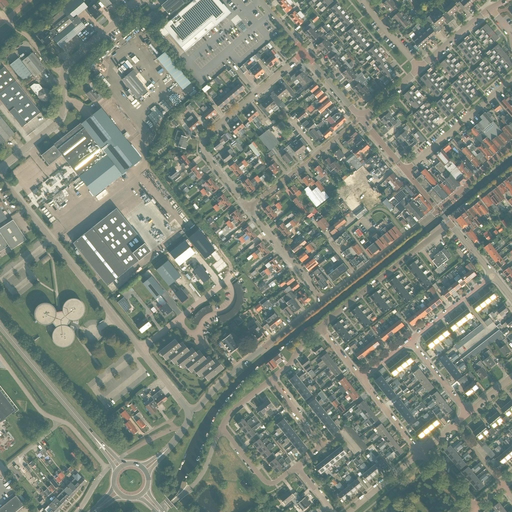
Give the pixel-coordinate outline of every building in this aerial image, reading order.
[(5,0),(0,0),(0,6),(2,9),(9,4),(5,0)] [(44,33),(38,38),(45,46),(51,41),(53,39),(61,48),(86,27),(85,27),(79,20),(80,19),(77,16),(84,10),(91,18),(92,18),(90,17),(92,15),(95,19),(101,14),(98,10),(101,7),(97,3),(94,5),(89,9),(81,0),(71,0),(60,10),(61,11),(66,16),(54,26),(55,28),(60,33),(58,35),(53,29),(50,31),(49,30),(45,34),(44,33)] [(108,0),(99,0),(107,9),(113,4),(108,0)] [(226,10),(217,0),(194,0),(158,32),(162,37),(168,32),(185,52),(225,18),(226,10)] [(169,15),(184,3),(181,0),(168,0),(161,6),(169,15)] [(284,0),(281,0),(278,3),(282,8),(291,1),(290,0),(286,0),(285,1),(284,0)] [(322,4),(324,7),(320,10),(322,12),(326,8),(333,2),(331,0),(325,0),(321,4),(322,4)] [(391,0),(388,0),(383,4),(387,9),(394,3),(391,0)] [(465,0),(462,0),(460,2),(466,9),(469,7),(471,9),(473,8),(465,0)] [(474,2),(472,0),(465,0),(473,8),(474,6),(472,4),(474,2)] [(291,1),(282,8),(287,13),(292,9),(290,6),(293,4),(291,1)] [(328,16),(325,19),(327,21),(330,18),(334,15),(334,14),(341,8),(337,3),(330,10),(332,13),(328,16)] [(387,9),(391,13),(393,12),(394,13),(399,9),(397,7),(398,7),(394,3),(387,9)] [(453,3),(449,6),(454,12),(457,11),(460,14),(464,11),(459,6),(457,8),(453,3)] [(454,12),(449,6),(445,10),(447,12),(445,14),(447,17),(451,21),(455,18),(452,15),(454,12)] [(334,23),(338,19),(345,12),(341,8),(334,14),(334,15),(336,18),(333,21),(334,23)] [(295,12),(289,16),(294,21),(302,14),(300,11),(297,14),(295,12)] [(405,15),(401,11),(394,17),(391,19),(393,21),(395,19),(398,21),(405,15)] [(451,21),(447,17),(445,14),(443,16),(441,13),(439,11),(435,15),(437,17),(442,23),(444,21),(447,25),(451,21)] [(151,12),(145,17),(153,27),(159,21),(151,12)] [(338,27),(342,24),(342,23),(349,17),(345,12),(338,19),(340,22),(337,25),(338,27)] [(294,21),(298,27),(303,22),(301,19),(304,17),(302,14),(294,21)] [(399,27),(408,19),(405,15),(398,21),(400,23),(397,26),(399,27)] [(435,15),(432,17),(431,15),(426,19),(438,32),(442,29),(439,25),(442,23),(437,17),(435,15)] [(342,24),(344,27),(340,30),(342,32),(346,28),(353,22),(349,17),(342,23),(342,24)] [(405,29),(412,23),(408,19),(399,27),(400,29),(402,27),(405,29)] [(315,32),(313,30),(315,28),(311,24),(306,29),(308,31),(304,34),(308,38),(315,32)] [(491,29),(487,24),(480,30),(479,29),(475,33),(477,35),(480,32),(483,34),(484,35),(491,29)] [(358,31),(354,26),(346,32),(349,36),(345,39),(347,41),(351,38),(350,37),(358,31)] [(436,34),(430,27),(426,31),(435,41),(436,39),(434,37),(436,34)] [(481,39),(484,36),(487,39),(488,40),(495,33),(491,29),(484,35),(483,34),(479,37),(481,39)] [(355,42),(354,42),(362,35),(358,31),(350,37),(351,38),(353,40),(349,44),(351,46),(355,42)] [(435,41),(426,31),(422,34),(428,42),(431,39),(433,42),(435,41)] [(324,36),(322,34),(321,36),(319,34),(317,35),(315,32),(308,38),(312,43),(316,40),(317,42),(324,36)] [(495,33),(488,40),(487,39),(483,42),(485,44),(488,41),(492,45),(499,38),(495,33)] [(422,34),(418,38),(426,48),(428,46),(426,44),(428,42),(422,34)] [(355,42),(357,45),(353,48),(355,50),(359,47),(358,46),(366,40),(362,35),(354,42),(355,42)] [(322,51),(328,45),(326,43),(328,41),(324,36),(317,42),(318,43),(318,42),(320,44),(318,46),(322,51)] [(465,41),(458,47),(462,52),(469,45),(468,44),(466,41),(470,38),(468,36),(464,40),(465,41)] [(418,38),(414,41),(420,49),(422,46),(425,49),(426,48),(418,38)] [(363,51),(370,45),(366,40),(358,46),(359,47),(361,49),(357,53),(359,55),(363,51)] [(472,41),(468,44),(469,45),(462,52),(466,56),(473,50),(472,49),(470,46),(474,43),(472,41)] [(333,46),(331,48),(328,45),(322,51),(326,56),(330,52),(332,54),(336,50),(333,46)] [(502,50),(498,45),(491,51),(490,50),(486,53),(488,55),(492,53),(494,55),(495,56),(502,50)] [(378,51),(374,46),(366,53),(369,56),(365,60),(366,61),(370,58),(378,51)] [(478,48),(476,46),(472,49),(473,50),(466,56),(470,61),(477,54),(476,53),(474,51),(478,48)] [(273,49),(268,53),(271,56),(269,58),(274,64),(278,61),(274,56),(277,54),(273,49)] [(334,65),(340,59),(338,56),(340,55),(336,50),(332,54),(334,57),(330,60),(334,65)] [(476,53),(477,54),(470,61),(474,66),(481,59),(478,55),(482,52),(480,50),(476,53)] [(499,61),(506,54),(502,50),(495,56),(494,55),(490,58),(492,60),(496,57),(498,60),(499,61)] [(374,63),(374,62),(382,55),(378,51),(370,58),(373,61),(369,64),(370,66),(374,63)] [(157,58),(182,90),(191,83),(165,52),(157,58)] [(33,53),(22,61),(35,77),(46,69),(33,53)] [(448,58),(440,64),(444,69),(452,63),(451,62),(449,59),(452,56),(451,54),(447,57),(448,58)] [(498,60),(494,63),(496,65),(500,62),(502,64),(503,65),(510,59),(506,54),(499,61),(498,60)] [(374,71),(377,68),(384,62),(386,60),(382,55),(374,62),(374,63),(376,66),(373,69),(374,71)] [(126,56),(117,65),(120,68),(129,60),(126,56)] [(265,57),(261,61),(266,67),(268,65),(270,68),(271,66),(271,67),(273,65),(274,64),(269,58),(267,60),(265,57)] [(10,65),(23,82),(32,75),(18,58),(10,65)] [(348,64),(345,60),(343,62),(340,59),(334,65),(338,70),(342,66),(344,68),(348,64)] [(455,66),(453,64),(456,61),(455,59),(451,62),(452,63),(444,69),(448,74),(456,67),(455,66)] [(507,70),(511,65),(511,61),(510,59),(503,65),(502,64),(498,67),(500,69),(503,67),(507,70)] [(381,73),(381,72),(388,66),(384,62),(377,68),(380,71),(376,74),(377,76),(381,73)] [(480,66),(473,72),(477,77),(484,70),(481,67),(485,64),(483,62),(479,65),(480,66)] [(260,66),(258,63),(253,67),(260,75),(264,72),(259,66),(260,66)] [(448,74),(452,78),(460,72),(457,68),(460,65),(459,63),(455,66),(456,67),(448,74)] [(352,73),(351,70),(352,69),(348,64),(344,68),(346,71),(342,74),(346,78),(352,73)] [(385,77),(392,71),(388,66),(381,72),(381,73),(384,75),(380,79),(381,81),(385,77)] [(4,67),(0,70),(0,100),(14,118),(17,122),(22,128),(41,113),(4,67)] [(253,67),(248,71),(250,74),(251,73),(256,79),(260,75),(253,67)] [(488,75),(488,74),(485,72),(489,69),(487,67),(484,70),(477,77),(481,82),(488,75)] [(306,76),(303,72),(304,71),(302,68),(291,78),(295,82),(297,80),(299,82),(306,76)] [(428,72),(421,79),(425,83),(432,77),(432,76),(429,73),(433,70),(431,68),(427,71),(428,72)] [(133,70),(122,80),(138,99),(147,91),(134,77),(137,75),(133,70)] [(389,81),(396,75),(392,71),(385,77),(388,80),(384,83),(385,85),(389,82),(389,81)] [(481,82),(485,86),(492,80),(489,76),(493,73),(491,71),(488,74),(488,75),(481,82)] [(352,81),(354,83),(359,79),(359,80),(363,77),(364,75),(362,73),(358,76),(357,74),(355,76),(352,73),(346,78),(350,83),(352,81)] [(436,82),(435,80),(433,78),(437,75),(435,73),(432,76),(432,77),(425,83),(429,88),(436,82)] [(459,79),(451,85),(456,90),(463,83),(462,82),(460,80),(464,77),(462,75),(458,78),(459,79)] [(310,81),(306,76),(299,82),(303,86),(296,92),(298,94),(302,91),(313,82),(311,79),(310,81)] [(356,86),(352,89),(356,94),(363,88),(365,86),(368,84),(365,82),(366,81),(363,77),(359,80),(359,79),(354,83),(356,86)] [(440,85),(437,82),(441,79),(439,77),(435,80),(436,82),(429,88),(433,93),(440,86),(440,85)] [(466,79),(462,82),(463,83),(456,90),(460,94),(467,88),(466,87),(464,84),(467,81),(466,79)] [(238,84),(235,87),(235,88),(240,93),(244,89),(240,83),(238,80),(236,81),(238,84)] [(284,96),(289,93),(293,98),(296,96),(293,93),(284,82),(281,85),(283,86),(278,89),(284,96)] [(433,93),(437,97),(444,91),(441,87),(445,84),(443,82),(440,85),(440,86),(433,93)] [(314,83),(305,92),(306,93),(310,90),(312,93),(318,88),(314,83)] [(47,90),(48,89),(42,89),(39,84),(34,84),(30,87),(36,94),(38,96),(38,97),(41,101),(46,101),(50,98),(51,93),(50,93),(47,90)] [(234,89),(230,91),(230,92),(235,97),(240,93),(235,88),(235,87),(233,84),(231,85),(234,89)] [(472,86),(470,84),(466,87),(467,88),(460,94),(464,99),(471,93),(470,92),(468,89),(472,86)] [(365,86),(363,88),(356,94),(360,98),(364,95),(367,98),(371,94),(365,86)] [(411,90),(404,96),(408,101),(415,94),(414,93),(412,91),(415,88),(414,86),(410,89),(411,90)] [(229,93),(226,95),(225,96),(230,101),(235,97),(230,92),(230,91),(228,88),(226,90),(229,93)] [(282,102),(280,100),(284,96),(278,89),(274,93),(273,92),(271,94),(272,95),(281,106),(283,108),(285,106),(282,102)] [(319,89),(310,96),(309,97),(311,99),(314,97),(313,97),(314,96),(317,99),(323,93),(319,89)] [(464,99),(468,104),(475,97),(472,94),(476,91),(474,89),(470,92),(471,93),(464,99)] [(92,102),(95,100),(97,102),(103,98),(99,93),(97,95),(92,90),(86,95),(92,102)] [(408,101),(412,105),(419,99),(418,98),(416,95),(420,92),(418,90),(414,93),(415,94),(408,101)] [(220,100),(225,105),(230,101),(225,96),(226,95),(223,92),(221,94),(224,97),(221,100),(220,100)] [(207,102),(209,100),(205,96),(203,93),(201,95),(203,97),(207,102)] [(324,94),(317,99),(314,102),(318,106),(324,101),(323,101),(327,98),(324,94)] [(443,98),(436,104),(440,109),(448,102),(447,101),(444,99),(448,96),(446,94),(443,97),(443,98)] [(270,98),(266,102),(272,109),(274,111),(281,106),(272,95),(269,97),(270,98)] [(412,105),(416,110),(423,104),(420,100),(423,97),(422,95),(418,98),(419,99),(412,105)] [(225,105),(220,100),(221,100),(218,96),(216,98),(219,101),(215,104),(220,110),(225,105)] [(328,99),(322,104),(316,109),(317,109),(316,111),(318,112),(319,112),(320,114),(332,104),(328,99)] [(440,109),(444,113),(452,107),(451,106),(448,103),(452,100),(450,99),(447,101),(448,102),(440,109)] [(501,104),(511,115),(510,115),(511,116),(511,107),(506,100),(501,104)] [(268,113),(272,109),(266,102),(262,106),(261,104),(258,106),(267,117),(270,115),(268,113)] [(444,113),(448,118),(456,112),(452,108),(456,105),(454,103),(451,106),(452,107),(444,113)] [(332,104),(322,114),(324,116),(327,114),(326,112),(329,115),(336,109),(332,104)] [(499,104),(493,108),(496,112),(501,108),(499,104)] [(421,109),(413,115),(417,120),(425,114),(424,113),(422,110),(425,107),(424,105),(420,108),(421,109)] [(212,117),(204,107),(203,106),(200,108),(205,114),(203,116),(207,121),(212,117)] [(212,117),(216,113),(212,108),(208,111),(207,110),(208,109),(206,106),(204,107),(212,117)] [(82,124),(81,123),(54,145),(54,146),(42,155),(41,156),(42,156),(49,165),(50,165),(49,165),(61,155),(62,155),(95,196),(142,159),(101,108),(82,124)] [(259,114),(254,109),(250,113),(258,122),(259,120),(257,118),(256,118),(255,117),(259,114)] [(296,118),(299,121),(304,117),(305,118),(308,115),(305,112),(308,110),(307,109),(304,111),(296,118)] [(394,118),(391,114),(392,113),(389,109),(382,114),(385,116),(380,120),(382,122),(385,125),(394,118)] [(429,118),(428,117),(426,115),(429,112),(428,110),(424,113),(425,114),(417,120),(421,125),(429,118)] [(335,123),(343,116),(338,111),(333,115),(332,114),(327,119),(332,125),(335,123)] [(481,118),(476,122),(478,124),(477,125),(485,134),(494,144),(494,143),(500,150),(510,141),(511,141),(511,139),(511,130),(507,125),(502,130),(501,130),(493,121),(490,118),(485,112),(480,117),(481,118)] [(250,113),(245,117),(250,122),(253,119),(254,120),(256,123),(258,122),(250,113)] [(433,123),(432,122),(430,119),(433,116),(432,114),(428,117),(429,118),(421,125),(425,129),(433,123)] [(511,130),(511,120),(510,118),(507,114),(504,116),(503,115),(500,117),(502,120),(505,122),(507,125),(511,130)] [(0,145),(14,134),(0,115),(0,145)] [(120,123),(122,121),(124,123),(127,119),(122,115),(117,121),(120,123)] [(174,118),(179,123),(182,120),(178,115),(174,118)] [(191,116),(190,117),(188,119),(196,127),(200,124),(196,118),(195,120),(191,116)] [(330,127),(322,135),(325,139),(332,133),(331,133),(334,131),(335,132),(343,126),(341,124),(346,120),(343,116),(335,123),(330,127)] [(396,121),(394,118),(385,125),(388,128),(387,128),(389,131),(393,127),(395,129),(402,124),(398,119),(396,121)] [(188,119),(187,120),(189,123),(190,122),(190,123),(187,126),(191,131),(196,127),(188,119)] [(425,129),(430,134),(437,127),(434,124),(438,121),(436,119),(432,122),(433,123),(425,129)] [(243,134),(245,133),(243,130),(242,131),(241,129),(244,126),(240,121),(235,125),(243,134)] [(305,128),(308,132),(315,127),(311,123),(305,128)] [(243,134),(235,125),(231,129),(235,134),(239,131),(240,132),(239,133),(241,136),(243,138),(245,137),(243,134)] [(473,144),(468,148),(469,150),(479,161),(480,160),(484,164),(487,161),(488,161),(493,157),(499,151),(493,144),(494,144),(485,134),(477,125),(470,131),(476,138),(482,144),(477,148),(481,152),(478,155),(474,150),(476,149),(474,146),(473,144)] [(410,137),(407,133),(409,132),(405,128),(399,133),(401,135),(397,139),(398,141),(399,141),(401,144),(410,137)] [(308,133),(315,141),(320,137),(313,129),(308,133)] [(259,137),(270,151),(279,143),(269,130),(259,137)] [(349,145),(355,139),(354,138),(358,134),(354,130),(348,136),(350,138),(346,141),(349,145)] [(180,141),(178,147),(186,149),(187,145),(185,145),(187,138),(182,136),(183,133),(177,131),(175,139),(180,141)] [(218,141),(212,146),(216,150),(218,149),(220,150),(224,147),(222,145),(225,143),(228,140),(224,135),(221,137),(221,138),(218,140),(218,141)] [(414,138),(412,140),(410,137),(401,144),(404,147),(405,149),(410,146),(412,148),(418,143),(414,138)] [(293,142),(296,146),(302,153),(306,149),(304,147),(307,145),(302,138),(297,142),(296,140),(293,142)] [(352,150),(354,153),(362,146),(361,145),(364,142),(361,138),(355,143),(357,146),(352,150)] [(461,140),(457,143),(462,148),(460,150),(466,157),(478,170),(483,166),(479,161),(469,150),(468,148),(461,140)] [(249,146),(256,155),(259,153),(252,143),(249,146)] [(354,153),(353,153),(358,158),(357,159),(359,161),(362,159),(360,156),(361,155),(359,153),(361,151),(363,153),(370,148),(366,143),(362,146),(354,153)] [(296,146),(293,148),(290,144),(286,147),(288,150),(293,156),(295,154),(297,156),(302,153),(296,146)] [(442,149),(445,153),(451,149),(447,145),(442,149)] [(293,156),(288,150),(286,147),(282,151),(285,154),(282,157),(288,164),(293,160),(292,160),(291,158),(293,156)] [(230,149),(227,152),(228,153),(222,158),(226,162),(232,157),(230,155),(233,152),(230,149)] [(357,170),(362,165),(352,154),(346,159),(345,157),(345,156),(340,149),(334,154),(340,161),(342,158),(344,160),(344,161),(347,165),(350,162),(357,170)] [(456,167),(441,149),(435,155),(450,173),(449,173),(460,186),(461,186),(467,180),(457,168),(456,167)] [(375,153),(371,157),(371,158),(365,163),(367,165),(370,162),(371,161),(373,163),(371,164),(374,167),(377,164),(377,165),(382,161),(375,153)] [(184,155),(179,159),(182,164),(183,163),(186,166),(190,163),(184,155)] [(466,157),(461,161),(473,175),(478,170),(466,157)] [(336,161),(334,162),(333,163),(329,158),(324,162),(328,167),(327,168),(331,172),(334,169),(337,172),(342,169),(336,161)] [(276,174),(278,172),(277,172),(280,170),(275,163),(272,160),(270,162),(272,165),(269,167),(274,174),(275,174),(276,174)] [(441,162),(435,167),(442,174),(447,170),(446,169),(441,162)] [(234,172),(239,168),(241,166),(239,164),(237,166),(235,163),(229,167),(234,172)] [(234,172),(238,177),(243,173),(241,171),(245,167),(248,165),(246,163),(243,165),(241,166),(239,168),(234,172)] [(375,170),(373,172),(376,175),(380,171),(383,174),(389,169),(384,163),(379,167),(378,169),(375,171),(375,170)] [(457,168),(467,180),(473,176),(462,163),(456,167),(457,168)] [(200,170),(196,165),(191,169),(194,173),(193,174),(192,173),(189,176),(191,177),(200,170)] [(315,169),(319,175),(316,177),(321,184),(327,179),(325,175),(326,174),(319,165),(315,169)] [(417,170),(414,173),(417,176),(419,177),(416,180),(438,205),(444,200),(443,200),(444,199),(445,200),(449,196),(425,169),(421,173),(417,170)] [(168,175),(172,180),(179,175),(175,170),(168,175)] [(198,179),(204,175),(200,170),(191,177),(192,179),(195,177),(195,176),(196,175),(198,179)] [(449,196),(454,191),(444,180),(437,172),(434,174),(442,184),(443,182),(445,185),(442,187),(449,196)] [(261,176),(256,181),(258,183),(261,180),(266,176),(264,174),(261,176)] [(388,185),(390,187),(392,185),(399,179),(393,174),(386,180),(387,182),(388,181),(390,184),(388,185)] [(312,186),(315,184),(316,183),(314,181),(311,178),(310,179),(307,175),(305,178),(305,177),(303,179),(302,180),(307,186),(310,184),(312,186)] [(450,175),(444,180),(454,191),(460,186),(450,175)] [(207,190),(214,184),(210,178),(205,183),(208,186),(205,188),(207,190)] [(247,188),(252,184),(253,183),(251,180),(250,182),(248,179),(242,183),(247,188)] [(399,179),(392,185),(390,187),(392,189),(393,187),(396,191),(403,185),(399,179)] [(511,186),(507,179),(503,183),(508,190),(511,195),(511,186)] [(316,183),(315,184),(318,188),(313,192),(309,187),(306,189),(303,186),(301,188),(304,191),(303,191),(317,207),(329,197),(324,191),(325,190),(318,181),(316,183)] [(253,186),(255,185),(253,183),(252,184),(247,188),(251,194),(256,189),(253,186)] [(417,192),(414,188),(410,183),(407,185),(406,184),(403,186),(408,193),(411,197),(410,198),(413,195),(417,192)] [(511,195),(509,191),(502,183),(498,187),(503,195),(506,193),(509,195),(508,196),(510,199),(508,201),(511,205),(511,195)] [(212,195),(213,193),(219,189),(214,184),(207,190),(205,191),(203,189),(200,191),(204,196),(207,193),(206,193),(208,191),(212,195)] [(294,185),(289,190),(294,195),(296,193),(298,195),(300,193),(294,185)] [(496,188),(493,191),(502,202),(505,199),(496,188)] [(404,192),(401,189),(397,192),(398,193),(395,196),(401,203),(404,200),(408,204),(411,201),(414,204),(416,206),(419,209),(419,208),(425,215),(433,209),(418,192),(414,196),(413,195),(410,198),(408,195),(407,196),(404,192)] [(492,191),(488,195),(496,206),(498,204),(503,209),(505,207),(492,191)] [(219,206),(227,199),(223,194),(218,199),(220,201),(217,204),(219,206)] [(497,206),(496,207),(487,195),(482,199),(488,207),(491,205),(495,211),(496,210),(497,212),(499,210),(498,209),(497,206)] [(293,201),(299,208),(303,205),(297,198),(293,201)] [(226,209),(232,205),(227,199),(219,206),(218,207),(216,205),(213,207),(217,212),(220,209),(224,206),(226,209)] [(414,204),(411,201),(408,204),(404,200),(401,203),(404,208),(405,207),(407,209),(408,209),(419,221),(425,216),(419,209),(416,206),(414,204)] [(476,204),(484,214),(485,215),(489,212),(480,201),(476,204)] [(472,207),(480,217),(484,214),(476,204),(472,207)] [(269,206),(264,210),(268,215),(273,211),(269,206)] [(73,243),(87,260),(107,286),(127,270),(151,251),(116,208),(93,228),(73,243)] [(466,212),(478,227),(483,223),(471,208),(467,211),(466,212)] [(273,211),(268,215),(272,220),(278,216),(275,212),(277,211),(275,209),(273,211)] [(240,215),(236,210),(231,214),(233,218),(232,219),(231,220),(232,222),(240,215)] [(473,230),(473,231),(475,235),(476,234),(475,233),(479,230),(477,227),(466,212),(462,215),(473,230)] [(245,221),(240,215),(232,222),(234,224),(237,222),(239,225),(245,221)] [(410,216),(406,219),(412,227),(416,223),(410,216)] [(456,220),(463,229),(468,225),(461,216),(456,220)] [(338,232),(337,230),(334,226),(332,227),(324,218),(317,223),(324,231),(327,228),(333,236),(338,232)] [(334,223),(335,225),(334,226),(337,230),(338,232),(343,228),(341,226),(347,222),(343,218),(340,220),(339,220),(340,221),(337,223),(336,221),(334,223)] [(501,222),(506,228),(510,225),(505,219),(501,222)] [(26,240),(13,220),(0,228),(0,232),(1,234),(9,246),(11,250),(26,240)] [(282,233),(295,223),(293,220),(289,223),(286,226),(283,223),(278,227),(282,233)] [(390,224),(393,228),(391,229),(398,238),(402,235),(392,222),(390,224)] [(293,227),(296,225),(295,223),(282,233),(286,238),(292,234),(289,231),(293,227)] [(496,227),(500,232),(504,228),(500,223),(496,227)] [(242,236),(239,239),(241,241),(244,239),(248,236),(253,231),(249,226),(243,230),(246,233),(242,237),(242,236)] [(389,231),(385,227),(383,229),(394,241),(398,238),(391,229),(389,231)] [(226,264),(197,229),(187,237),(203,257),(209,252),(216,260),(211,264),(217,271),(226,264)] [(381,230),(384,235),(382,236),(389,245),(394,241),(383,229),(381,230)] [(473,231),(472,231),(471,229),(467,232),(475,243),(479,240),(475,235),(473,231)] [(244,239),(241,241),(242,243),(245,241),(249,238),(252,241),(257,236),(253,231),(248,236),(244,239)] [(346,232),(335,241),(339,247),(350,238),(346,232)] [(384,247),(384,248),(385,249),(385,248),(389,245),(382,236),(380,238),(376,232),(373,234),(384,247)] [(485,236),(488,241),(493,237),(489,232),(485,236)] [(9,246),(1,234),(0,234),(0,249),(1,251),(9,246)] [(371,236),(376,241),(374,243),(380,251),(384,248),(384,247),(373,234),(371,236)] [(223,242),(225,244),(232,238),(231,236),(223,242)] [(296,245),(291,249),(294,253),(303,246),(303,247),(307,243),(302,236),(294,242),(296,245)] [(185,241),(169,253),(179,266),(195,253),(185,241)] [(374,243),(372,245),(369,241),(364,244),(368,248),(365,250),(372,258),(380,251),(374,243)] [(490,243),(484,248),(488,253),(494,248),(492,246),(495,243),(494,241),(491,244),(490,243)] [(259,249),(254,253),(256,255),(260,252),(266,247),(262,242),(256,246),(259,249)] [(360,255),(363,252),(364,252),(356,243),(348,249),(354,256),(357,254),(359,256),(360,255)] [(302,262),(305,260),(309,257),(307,255),(309,252),(309,253),(314,249),(310,244),(305,248),(307,250),(304,252),(302,253),(302,254),(298,257),(302,262)] [(494,248),(488,253),(492,258),(498,253),(496,251),(499,248),(502,246),(500,244),(497,246),(498,246),(495,249),(494,248)] [(260,252),(265,257),(270,252),(266,247),(260,252)] [(232,254),(235,258),(242,252),(239,249),(232,254)] [(355,260),(354,257),(351,253),(348,250),(343,253),(346,257),(349,255),(352,259),(350,260),(357,270),(361,267),(355,260)] [(446,250),(432,261),(438,268),(436,269),(440,274),(445,270),(442,265),(451,257),(446,250)] [(498,253),(492,258),(496,263),(502,258),(500,256),(503,253),(502,251),(499,254),(498,253)] [(360,255),(361,256),(355,260),(361,267),(370,260),(363,252),(360,255)] [(40,260),(43,264),(51,258),(47,254),(40,260)] [(311,260),(305,265),(309,271),(318,264),(317,261),(318,260),(319,258),(316,256),(313,258),(314,259),(311,261),(311,260)] [(496,263),(500,268),(506,263),(504,261),(507,258),(506,256),(502,259),(502,258),(496,263)] [(279,263),(276,260),(274,258),(269,262),(271,265),(267,268),(264,271),(268,275),(271,273),(269,271),(273,267),(273,268),(279,263)] [(327,261),(326,260),(325,259),(318,264),(320,267),(327,261)] [(407,267),(412,273),(419,267),(416,264),(419,262),(417,260),(415,262),(414,262),(407,267)] [(168,261),(156,270),(169,286),(181,276),(168,261)] [(248,262),(241,267),(244,270),(250,265),(248,262)] [(273,267),(269,271),(271,273),(275,269),(278,273),(283,268),(279,263),(273,268),(273,267)] [(329,278),(330,277),(333,282),(349,270),(344,263),(337,269),(336,267),(333,269),(334,271),(331,273),(330,271),(328,273),(328,274),(327,275),(329,278)] [(470,263),(466,267),(469,271),(467,273),(472,279),(477,275),(473,270),(475,268),(470,263)] [(419,267),(412,273),(416,278),(423,273),(420,269),(423,267),(422,265),(419,267)] [(200,266),(194,270),(197,274),(195,276),(198,280),(201,279),(204,282),(209,278),(206,274),(208,273),(204,269),(203,270),(200,266)] [(319,268),(314,272),(320,280),(318,282),(324,289),(329,286),(325,281),(328,279),(323,273),(322,273),(319,268)] [(426,271),(423,273),(416,278),(421,284),(428,278),(425,275),(427,272),(426,271)] [(467,283),(472,279),(467,273),(466,274),(464,271),(462,272),(465,275),(462,277),(467,283)] [(400,282),(397,279),(400,276),(399,275),(396,277),(389,282),(393,288),(400,282)] [(457,276),(460,279),(457,281),(462,287),(467,283),(462,277),(461,278),(459,275),(457,276)] [(152,276),(143,284),(156,299),(164,292),(152,276)] [(281,287),(283,285),(285,288),(294,280),(290,276),(284,281),(281,278),(279,280),(280,281),(278,283),(281,287)] [(421,284),(425,289),(432,284),(429,280),(432,278),(430,276),(428,278),(421,284)] [(452,280),(454,283),(452,285),(457,291),(462,287),(457,281),(456,282),(454,278),(452,280)] [(405,288),(402,284),(404,282),(403,280),(400,282),(393,288),(398,293),(405,288)] [(273,281),(260,291),(265,296),(272,290),(270,287),(272,286),(272,287),(276,285),(273,281)] [(447,289),(451,295),(457,291),(452,285),(451,286),(449,282),(447,284),(450,287),(447,289)] [(288,287),(283,291),(286,294),(288,291),(291,289),(293,291),(299,286),(296,283),(290,287),(289,288),(288,287)] [(407,286),(405,288),(398,293),(402,299),(409,293),(406,289),(409,287),(407,286)] [(446,299),(451,295),(447,289),(446,290),(444,286),(442,288),(444,291),(442,293),(446,299)] [(429,290),(433,295),(435,298),(433,300),(437,306),(443,302),(438,296),(437,297),(435,294),(437,292),(433,287),(429,290)] [(181,289),(175,294),(182,303),(188,298),(186,296),(189,294),(185,289),(182,291),(181,289)] [(377,292),(370,297),(374,302),(381,297),(378,294),(381,291),(380,290),(377,292)] [(286,304),(288,307),(290,306),(295,312),(300,308),(293,299),(295,297),(298,295),(296,292),(293,294),(290,291),(286,294),(288,298),(290,300),(286,304)] [(298,293),(299,294),(301,297),(299,299),(304,305),(305,305),(307,304),(307,303),(310,300),(305,293),(303,295),(300,291),(298,293)] [(412,291),(409,293),(402,299),(407,304),(414,299),(410,295),(413,293),(412,291)] [(492,301),(493,302),(495,305),(497,304),(495,301),(493,299),(496,297),(492,291),(487,295),(492,301)] [(374,302),(379,308),(385,303),(383,299),(385,297),(384,295),(381,297),(374,302)] [(487,295),(482,299),(487,304),(492,301),(487,295)] [(265,297),(259,302),(263,307),(269,302),(267,298),(265,297)] [(132,307),(124,298),(118,303),(125,312),(132,307)] [(428,299),(430,302),(428,304),(432,310),(437,306),(433,300),(432,301),(430,298),(428,299)] [(34,312),(34,314),(34,316),(35,317),(35,319),(36,320),(37,322),(38,323),(40,323),(41,324),(42,325),(44,325),(47,325),(48,325),(50,324),(51,324),(52,323),(56,328),(55,329),(54,330),(53,332),(53,334),(52,336),(52,338),(53,340),(53,341),(55,343),(56,344),(57,345),(58,346),(60,347),(61,347),(63,347),(65,347),(67,347),(68,346),(69,346),(71,344),(72,343),(73,342),(74,340),(74,338),(74,337),(74,335),(74,333),(73,331),(72,329),(71,328),(69,327),(67,326),(68,324),(69,325),(69,323),(70,322),(69,322),(70,320),(71,320),(73,321),(75,321),(78,320),(79,319),(81,318),(82,317),(83,316),(84,314),(85,311),(85,308),(84,306),(83,304),(82,302),(80,301),(79,300),(77,299),(75,299),(72,299),(70,299),(68,300),(66,301),(65,303),(64,305),(63,307),(63,309),(63,311),(61,312),(60,311),(59,311),(59,312),(56,312),(56,310),(55,308),(54,307),(52,305),(50,304),(48,303),(46,303),(44,303),(42,303),(40,304),(38,305),(37,307),(36,308),(35,310),(34,312)] [(487,304),(482,299),(478,302),(482,308),(487,304)] [(379,308),(383,313),(390,308),(387,304),(390,302),(388,300),(386,303),(385,303),(379,308)] [(162,307),(159,309),(162,314),(165,312),(167,315),(172,310),(167,303),(164,301),(160,304),(162,307)] [(423,303),(425,306),(423,308),(427,314),(432,310),(428,304),(427,305),(425,301),(423,303)] [(482,308),(478,302),(473,306),(478,312),(482,308)] [(285,307),(286,306),(287,307),(282,311),(284,313),(285,313),(289,317),(293,313),(288,307),(286,304),(284,305),(285,307)] [(358,307),(351,312),(356,317),(362,312),(360,309),(362,306),(361,305),(358,307)] [(427,314),(423,308),(422,309),(419,305),(418,307),(420,310),(418,312),(422,318),(427,314)] [(503,318),(506,315),(505,313),(508,311),(504,306),(494,314),(492,312),(490,314),(494,318),(499,314),(501,316),(502,316),(503,318)] [(413,316),(417,322),(422,318),(418,312),(417,313),(415,309),(413,307),(411,309),(415,314),(413,316)] [(356,317),(360,323),(367,318),(364,314),(366,311),(365,310),(362,312),(356,317)] [(468,310),(463,313),(468,319),(469,321),(471,319),(470,318),(472,316),(468,310)] [(269,315),(270,317),(277,325),(282,321),(277,316),(275,313),(274,313),(274,314),(272,315),(271,314),(269,315)] [(408,320),(412,326),(417,322),(413,316),(412,317),(410,313),(408,315),(410,318),(408,320)] [(469,325),(471,324),(469,321),(468,319),(463,313),(458,317),(463,323),(466,321),(467,322),(469,325)] [(270,327),(272,329),(277,325),(270,317),(269,315),(266,317),(268,319),(266,320),(265,320),(267,324),(264,326),(267,330),(270,327)] [(360,323),(364,328),(371,323),(368,319),(371,317),(369,315),(367,318),(360,323)] [(399,329),(404,326),(400,320),(399,321),(396,317),(395,319),(397,322),(395,324),(399,329)] [(464,330),(460,325),(463,323),(458,317),(454,321),(462,331),(464,330)] [(511,317),(503,325),(505,327),(508,325),(510,327),(511,325),(511,317)] [(484,322),(488,327),(493,322),(490,318),(484,322)] [(148,323),(145,319),(137,326),(142,332),(149,326),(147,323),(148,323)] [(343,327),(341,323),(343,321),(342,319),(339,322),(339,321),(332,327),(337,332),(343,327)] [(253,327),(250,330),(256,339),(262,334),(258,330),(262,327),(257,321),(251,325),(253,327)] [(390,328),(395,333),(399,329),(395,324),(394,325),(391,321),(390,323),(392,326),(390,328)] [(454,321),(449,324),(454,330),(457,328),(458,330),(460,333),(462,331),(454,321)] [(348,332),(345,328),(347,326),(346,325),(343,327),(337,332),(341,338),(348,332)] [(389,338),(395,333),(390,328),(389,328),(386,325),(385,327),(387,330),(385,332),(389,338)] [(440,331),(445,337),(450,333),(445,328),(440,331)] [(502,332),(505,336),(510,333),(507,328),(502,332)] [(380,336),(384,342),(389,338),(385,332),(384,332),(381,329),(380,330),(382,334),(380,336)] [(351,330),(348,332),(341,338),(346,343),(352,338),(349,334),(352,332),(351,330)] [(448,346),(450,344),(447,340),(445,337),(440,331),(436,335),(440,341),(443,339),(448,346)] [(221,342),(231,353),(240,346),(230,334),(221,342)] [(441,352),(441,351),(443,350),(438,343),(440,341),(436,335),(431,339),(441,352)] [(372,336),(372,337),(370,338),(373,341),(371,343),(375,348),(380,344),(376,339),(375,340),(372,336)] [(426,342),(431,348),(434,346),(438,352),(435,354),(437,357),(442,353),(441,351),(441,352),(431,339),(426,342)] [(503,347),(500,349),(505,356),(511,351),(506,345),(508,343),(504,339),(501,342),(503,345),(502,346),(503,347)] [(169,356),(174,363),(178,360),(177,360),(188,351),(183,345),(180,347),(174,340),(160,352),(166,359),(169,356)] [(370,352),(375,348),(371,343),(370,343),(367,340),(365,342),(368,345),(366,347),(370,352)] [(362,346),(359,348),(361,351),(365,356),(370,352),(366,347),(361,341),(359,343),(362,346)] [(356,355),(360,360),(365,356),(361,351),(360,351),(353,342),(349,346),(352,349),(354,348),(358,353),(356,355)] [(317,347),(316,346),(311,349),(316,355),(323,349),(319,345),(317,347)] [(205,360),(200,353),(196,355),(191,349),(188,351),(177,360),(178,360),(183,367),(186,364),(191,371),(194,369),(194,368),(205,360)] [(488,358),(484,361),(490,368),(495,364),(490,357),(492,354),(489,350),(484,354),(488,358)] [(320,366),(330,358),(326,353),(320,358),(322,360),(318,364),(320,366)] [(450,361),(453,359),(457,355),(455,353),(451,357),(449,359),(446,356),(440,361),(444,365),(450,361)] [(277,365),(282,361),(278,355),(268,363),(273,369),(277,366),(277,365)] [(408,365),(409,366),(412,369),(414,368),(410,363),(413,361),(409,355),(403,359),(408,365)] [(205,360),(194,368),(194,369),(200,375),(203,373),(208,379),(222,368),(216,361),(213,364),(208,357),(205,360)] [(321,368),(326,365),(328,367),(334,363),(330,358),(320,366),(321,368)] [(301,364),(303,367),(310,362),(307,359),(301,364)] [(404,368),(408,365),(403,359),(399,362),(404,368)] [(444,365),(448,370),(454,365),(450,361),(444,365)] [(480,369),(476,372),(482,380),(487,375),(482,368),(484,366),(480,361),(476,364),(480,369)] [(399,362),(394,366),(403,376),(404,375),(401,370),(404,368),(399,362)] [(458,370),(460,368),(465,364),(463,362),(458,366),(456,368),(454,365),(448,370),(452,375),(458,370)] [(326,374),(327,376),(337,367),(334,363),(328,367),(330,370),(326,374)] [(304,368),(307,372),(312,369),(308,364),(304,368)] [(394,366),(390,370),(394,376),(397,373),(401,378),(403,376),(394,366)] [(327,376),(329,377),(333,374),(335,377),(341,372),(337,367),(327,376)] [(417,378),(423,373),(419,369),(414,373),(417,378)] [(458,370),(452,375),(455,379),(461,375),(458,370)] [(423,373),(417,378),(416,379),(413,382),(414,384),(417,381),(419,380),(421,383),(427,378),(423,373)] [(295,375),(289,380),(293,385),(303,377),(302,375),(299,377),(299,378),(298,379),(295,375)] [(385,381),(384,379),(381,376),(376,381),(379,386),(385,381)] [(303,377),(293,385),(297,390),(303,385),(301,382),(302,381),(305,379),(303,377)] [(344,378),(339,382),(343,386),(348,382),(344,378)] [(420,391),(423,389),(425,388),(430,383),(427,378),(421,383),(423,386),(419,390),(420,391)] [(465,381),(463,378),(458,382),(460,384),(463,382),(466,386),(466,385),(468,386),(464,390),(469,396),(474,392),(465,381)] [(470,382),(467,379),(465,381),(474,392),(479,387),(474,381),(470,384),(469,383),(470,382)] [(389,386),(385,381),(379,386),(383,390),(389,386)] [(342,387),(339,390),(343,394),(346,391),(352,387),(348,382),(343,386),(342,387)] [(428,392),(434,388),(430,383),(425,388),(428,392)] [(311,387),(310,385),(307,387),(307,388),(306,389),(303,385),(297,390),(301,395),(311,387)] [(383,390),(387,395),(393,391),(389,386),(383,390)] [(0,422),(17,409),(6,395),(0,387),(0,422)] [(149,387),(139,395),(142,400),(152,392),(149,387)] [(301,395),(305,400),(311,395),(308,392),(310,391),(313,389),(311,387),(301,395)] [(352,387),(346,391),(349,394),(348,395),(349,396),(350,396),(355,392),(352,387)] [(164,395),(160,391),(152,397),(154,400),(151,403),(151,402),(145,407),(151,415),(157,410),(155,408),(158,405),(159,406),(167,399),(164,395)] [(393,391),(387,395),(390,400),(396,395),(393,391)] [(349,396),(346,399),(348,401),(351,398),(353,401),(354,401),(359,397),(355,392),(350,396),(349,396)] [(435,401),(441,396),(437,392),(431,396),(435,401)] [(445,401),(441,396),(435,401),(433,402),(429,406),(430,408),(437,403),(439,406),(445,401)] [(315,399),(308,404),(312,409),(323,401),(321,399),(319,402),(318,403),(315,399)] [(267,411),(268,413),(270,416),(274,413),(271,410),(270,411),(269,409),(273,406),(268,400),(262,405),(267,411)] [(400,400),(394,405),(398,409),(404,405),(400,400)] [(312,409),(316,414),(323,409),(320,406),(321,405),(322,405),(324,403),(323,401),(312,409)] [(366,406),(363,401),(357,406),(359,408),(357,410),(355,412),(356,414),(366,406)] [(448,406),(445,401),(439,406),(441,408),(435,413),(436,415),(448,406)] [(132,409),(134,412),(137,410),(136,408),(137,407),(135,404),(133,406),(130,402),(128,403),(132,409)] [(404,405),(398,409),(402,414),(408,409),(405,407),(407,405),(405,403),(404,405)] [(346,411),(341,404),(337,407),(342,414),(346,411)] [(264,416),(263,414),(267,411),(262,405),(258,408),(260,411),(258,413),(261,418),(264,416)] [(511,418),(509,415),(511,412),(511,411),(506,405),(501,409),(507,416),(505,417),(508,421),(511,418)] [(361,413),(362,412),(364,415),(370,411),(366,406),(356,414),(358,416),(361,413)] [(408,409),(402,414),(405,419),(416,411),(419,408),(417,406),(414,409),(410,412),(408,409)] [(446,415),(452,410),(448,406),(436,415),(440,420),(443,418),(441,415),(444,412),(446,415)] [(316,414),(320,419),(331,411),(329,409),(326,411),(327,412),(326,413),(323,409),(316,414)] [(320,419),(324,424),(331,419),(328,416),(329,415),(332,413),(331,411),(320,419)] [(364,415),(367,418),(362,422),(360,423),(361,424),(363,423),(364,423),(374,415),(370,411),(364,415)] [(405,419),(409,424),(415,419),(413,416),(417,412),(416,411),(405,419)] [(347,412),(342,415),(346,420),(351,417),(347,412)] [(497,412),(492,416),(499,424),(501,422),(504,425),(508,421),(505,417),(503,419),(497,412)] [(140,419),(143,417),(139,413),(134,416),(138,420),(136,422),(141,428),(145,425),(140,419)] [(430,421),(435,427),(440,423),(435,417),(432,419),(427,413),(425,415),(429,419),(430,421)] [(372,424),(378,420),(374,415),(364,423),(365,425),(367,424),(369,427),(372,424)] [(499,424),(492,416),(487,421),(493,427),(491,429),(494,433),(498,430),(496,426),(499,424)] [(237,424),(241,429),(252,421),(251,419),(247,422),(248,422),(246,423),(243,419),(237,424)] [(278,428),(276,431),(277,432),(287,424),(283,419),(277,424),(280,428),(279,429),(278,428)] [(324,424),(328,429),(339,421),(337,419),(334,421),(335,422),(333,423),(331,419),(324,424)] [(131,427),(128,428),(134,435),(137,431),(129,421),(127,422),(131,427)] [(252,421),(241,429),(245,434),(251,429),(249,426),(250,425),(251,425),(254,423),(252,421)] [(339,421),(328,429),(332,434),(339,429),(336,426),(337,425),(340,423),(339,421)] [(426,434),(430,431),(426,425),(423,427),(418,421),(416,422),(426,434)] [(430,421),(426,425),(430,431),(435,427),(430,421)] [(416,433),(421,438),(426,434),(416,422),(414,424),(418,429),(419,430),(416,433)] [(281,432),(282,431),(285,434),(291,429),(287,424),(277,432),(279,435),(281,432)] [(384,429),(381,424),(375,428),(377,431),(370,437),(372,439),(384,429)] [(483,424),(478,428),(485,436),(488,433),(490,437),(494,433),(491,429),(489,431),(483,424)] [(256,426),(251,429),(245,434),(249,439),(252,437),(254,439),(259,435),(257,433),(255,434),(252,431),(254,430),(258,428),(256,426)] [(473,432),(479,439),(477,441),(480,445),(485,442),(482,438),(485,436),(478,428),(473,432)] [(284,441),(285,442),(295,434),(291,429),(285,434),(288,438),(287,439),(286,438),(284,441)] [(388,433),(384,429),(372,439),(373,441),(378,437),(380,435),(382,438),(388,433)] [(382,438),(386,442),(392,438),(388,433),(382,438)] [(256,442),(253,444),(257,449),(263,444),(268,440),(266,438),(263,441),(264,442),(262,443),(259,439),(261,438),(263,436),(261,434),(259,435),(254,439),(256,442)] [(289,442),(290,441),(293,444),(299,439),(295,434),(285,442),(286,444),(287,444),(289,442)] [(386,442),(384,444),(379,448),(381,450),(388,444),(390,447),(396,443),(392,438),(386,442)] [(294,448),(291,451),(293,452),(303,444),(299,439),(293,444),(296,448),(295,449),(294,448)] [(257,449),(261,454),(272,445),(270,443),(267,446),(268,447),(266,448),(263,444),(257,449)] [(396,443),(390,447),(394,452),(399,447),(396,443)] [(303,444),(293,452),(295,454),(297,452),(298,451),(301,454),(307,449),(303,444)] [(273,447),(272,445),(261,454),(265,459),(268,456),(270,459),(274,455),(273,453),(271,454),(268,450),(269,449),(270,450),(273,447)] [(456,449),(454,451),(449,455),(453,460),(458,455),(456,453),(458,451),(463,447),(461,445),(456,449)] [(454,451),(450,446),(445,451),(449,455),(454,451)] [(498,446),(496,448),(507,460),(511,456),(507,451),(504,453),(498,446)] [(340,447),(335,451),(340,457),(340,458),(344,462),(346,460),(343,457),(343,458),(342,456),(346,453),(340,447)] [(397,457),(403,452),(399,447),(394,452),(391,454),(386,457),(388,459),(395,454),(397,457)] [(43,448),(39,452),(44,458),(48,455),(43,448)] [(496,448),(494,449),(500,456),(498,458),(497,457),(494,459),(494,458),(490,461),(496,468),(502,464),(503,464),(507,460),(496,448)] [(81,456),(75,450),(72,454),(77,460),(81,456)] [(337,460),(340,458),(340,457),(335,451),(330,455),(339,465),(341,464),(338,461),(338,462),(337,460)] [(370,453),(368,454),(374,462),(376,460),(370,453)] [(273,469),(283,460),(282,458),(279,461),(279,462),(278,463),(275,459),(277,458),(274,455),(270,459),(272,461),(269,464),(273,469)] [(339,465),(330,455),(325,459),(330,465),(334,463),(335,464),(335,465),(337,467),(339,465)] [(453,460),(456,465),(462,460),(458,455),(453,460)] [(376,458),(379,462),(376,464),(381,470),(386,466),(383,463),(385,461),(380,456),(376,458)] [(330,465),(325,459),(320,463),(329,473),(331,472),(328,469),(328,470),(327,468),(330,465)] [(283,460),(273,469),(277,474),(283,469),(280,465),(281,464),(282,465),(285,462),(283,460)] [(462,460),(456,465),(460,469),(466,465),(462,460)] [(320,463),(315,467),(320,473),(324,471),(325,472),(327,475),(329,473),(320,463)] [(381,470),(376,464),(372,468),(376,473),(381,470)] [(367,467),(365,469),(367,471),(372,477),(376,473),(372,468),(369,470),(367,467)] [(468,468),(463,472),(467,477),(472,472),(468,468)] [(365,473),(362,475),(367,481),(372,477),(367,471),(365,469),(363,471),(365,473)] [(32,478),(27,472),(23,475),(28,481),(32,478)] [(472,472),(467,477),(471,482),(476,477),(472,472)] [(482,479),(487,475),(489,474),(487,472),(485,474),(478,480),(476,477),(471,482),(474,486),(480,481),(480,482),(482,479)] [(74,475),(72,476),(75,479),(82,486),(84,485),(84,484),(86,482),(82,478),(81,477),(77,473),(75,476),(74,475)] [(347,477),(357,489),(362,485),(357,480),(354,482),(349,475),(347,477)] [(352,493),(357,489),(347,477),(345,478),(350,485),(348,487),(352,493)] [(75,479),(71,482),(79,490),(82,486),(75,479)] [(333,479),(331,481),(340,492),(338,494),(337,493),(335,495),(338,499),(341,498),(343,501),(348,497),(341,489),(337,484),(333,479)] [(474,486),(478,491),(484,486),(480,482),(480,481),(474,486)] [(71,482),(70,482),(71,483),(68,486),(67,485),(66,486),(67,486),(75,494),(79,490),(71,482)] [(67,486),(63,490),(64,491),(71,497),(75,494),(67,486)] [(343,487),(341,489),(348,497),(352,493),(348,487),(345,489),(343,487)] [(64,491),(63,490),(62,492),(60,494),(67,501),(71,497),(64,491)] [(300,497),(296,493),(293,495),(289,490),(279,498),(281,500),(280,500),(285,506),(285,505),(291,500),(293,503),(300,497)] [(58,500),(64,505),(67,501),(60,494),(56,498),(58,500)] [(0,511),(15,511),(24,505),(16,496),(0,508),(0,511)] [(305,498),(302,500),(300,497),(293,503),(296,507),(298,505),(300,507),(303,511),(302,511),(303,511),(306,508),(306,509),(307,508),(307,507),(310,505),(305,498)] [(56,498),(52,502),(60,509),(64,505),(58,500),(56,498)] [(52,502),(48,506),(51,508),(55,511),(57,511),(60,509),(52,502)] [(497,511),(503,507),(499,502),(493,507),(496,511),(495,511),(494,511),(493,511),(497,511)]
